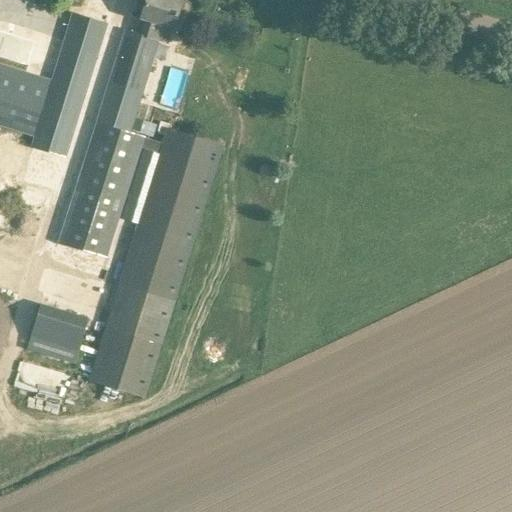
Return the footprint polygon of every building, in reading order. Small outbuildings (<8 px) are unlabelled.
[(126,29),(97,122),(129,133),(149,69),(158,40),(168,43),(173,27),(181,0),(146,0),(141,17),(145,18),(140,33),(126,29)] [(77,14),(72,12),(52,81),(0,64),(0,124),(34,135),(31,146),(64,157),(107,23),(77,14)] [(179,75),(171,100),(203,110),(211,85),(179,75)] [(133,130),(147,135),(150,123),(136,119),(133,130)] [(139,223),(90,381),(144,397),(223,144),(169,128),(164,143),(144,137),(129,133),(97,122),(58,242),(106,256),(141,146),(161,152),(160,154),(139,223)] [(26,347),(74,361),(87,314),(39,301),(26,347)]
